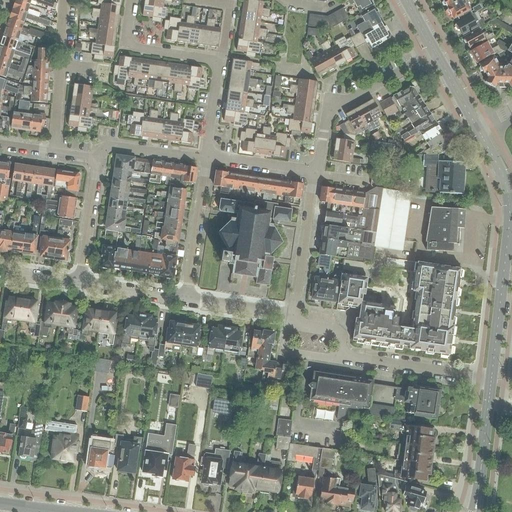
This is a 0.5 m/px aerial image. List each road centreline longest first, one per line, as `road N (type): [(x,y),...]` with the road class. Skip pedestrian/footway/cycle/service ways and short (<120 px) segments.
road 1 (residential): [(490,381),(344,355),(337,333),(291,324),(293,314)]
road 2 (secondary): [(490,381),(508,203)]
road 3 (residential): [(315,174),(326,112),(419,61)]
road 4 (residential): [(218,61),(123,47),(130,0)]
road 5 (residential): [(293,314),(313,184)]
road 6 (residential): [(185,298),(204,168)]
